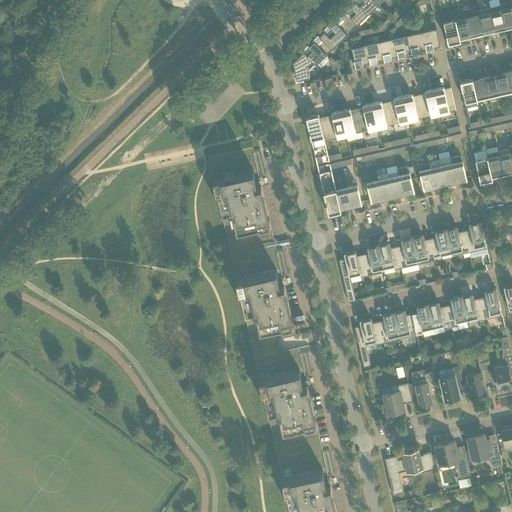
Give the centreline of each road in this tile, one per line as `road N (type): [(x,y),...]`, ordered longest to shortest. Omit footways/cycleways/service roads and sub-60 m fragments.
road 1 (residential): [(282,107),(511,52)]
road 2 (residential): [(311,240),(511,194)]
road 3 (residential): [(328,314),(511,269)]
road 4 (residential): [(361,445),(511,413)]
road 5 (tertiary): [(311,240),(282,107)]
road 6 (tertiary): [(361,445),(328,314)]
